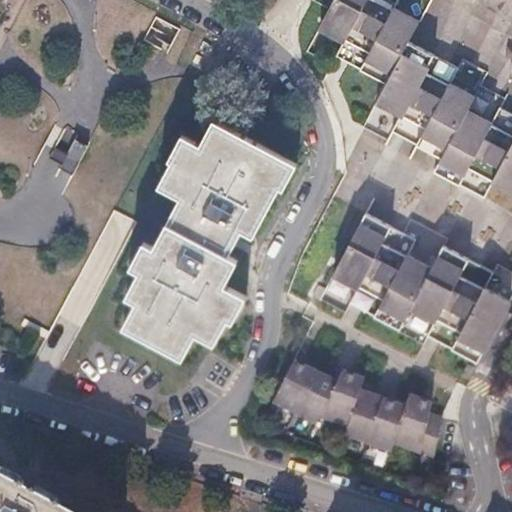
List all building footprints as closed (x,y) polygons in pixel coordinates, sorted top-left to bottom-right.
[(387,85),(377,105),(402,119),(413,125),(406,140),(444,160),(437,175),(462,189),(470,172),(481,177),(473,194),(487,201),(496,186),(511,193),(511,122),(504,138),(492,132),(496,126),(470,113),(476,100),(451,86),(460,70),(445,62),(435,84),(423,78),(434,56),(409,43),(421,21),(398,8),(401,0),(383,0),(379,8),(367,3),(368,0),(332,0),(318,28),(345,42),(356,48),(349,65),(387,85)] [(383,0),(368,0),(367,3),(379,8),(383,0)] [(511,0),(488,0),(488,1),(511,15),(511,0)] [(356,48),(345,42),(337,59),(349,65),(356,48)] [(445,62),(434,56),(423,78),(435,84),(445,62)] [(511,122),(511,114),(504,110),(496,126),(492,132),(504,138),(511,122)] [(153,247),(145,242),(130,268),(139,273),(126,296),(137,303),(124,325),(183,360),(197,336),(213,345),(228,320),(232,322),(247,297),(225,285),(238,263),(228,257),(243,228),(252,234),(280,187),(282,188),(296,165),(215,119),(201,145),(183,134),(169,158),(174,161),(161,185),(182,198),(153,247)] [(413,125),(402,119),(394,134),(406,140),(413,125)] [(481,177),(470,172),(462,189),(473,194),(481,177)] [(331,276),(355,289),(367,295),(359,310),(397,330),(398,331),(410,308),(435,322),(447,328),(438,343),(479,364),(511,303),(511,301),(486,288),(494,273),(480,266),(468,288),(457,282),(469,260),(444,247),(443,247),(432,268),(408,255),(415,241),(406,236),(400,233),(389,255),(377,249),(389,227),(363,214),(331,276)] [(400,233),(389,227),(377,249),(389,255),(400,233)] [(480,266),(469,260),(457,282),(468,288),(480,266)] [(367,295),(355,289),(347,304),(359,310),(367,295)] [(317,301),(308,297),(302,310),(310,314),(317,301)] [(447,328),(435,322),(427,337),(438,343),(447,328)] [(293,360),(273,399),(295,410),(317,422),(319,416),(345,426),(342,433),(366,441),(391,448),(393,442),(434,456),(443,420),(427,416),(431,402),(409,395),(405,406),(359,391),(363,379),(341,371),(337,380),(293,360)] [(475,369),(466,365),(464,369),(473,374),(475,369)] [(473,374),(464,369),(460,377),(468,382),(473,374)] [(58,511),(0,481),(0,511),(58,511)]
